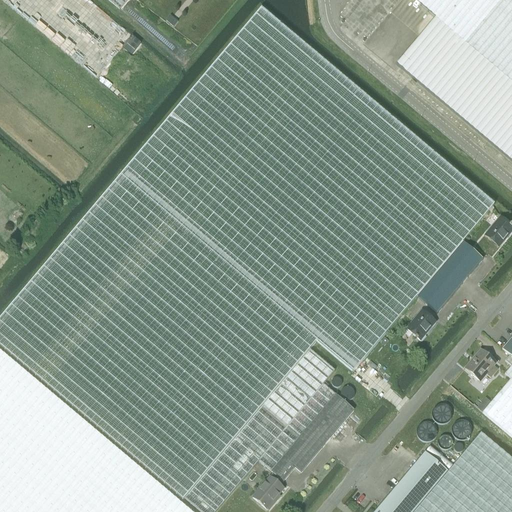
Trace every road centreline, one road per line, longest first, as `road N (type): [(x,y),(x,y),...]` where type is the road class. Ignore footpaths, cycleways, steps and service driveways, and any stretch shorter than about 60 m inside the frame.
road 1 (unclassified): [(324,511),(511,287)]
road 2 (unclassified): [(511,184),(333,35),(324,0)]
